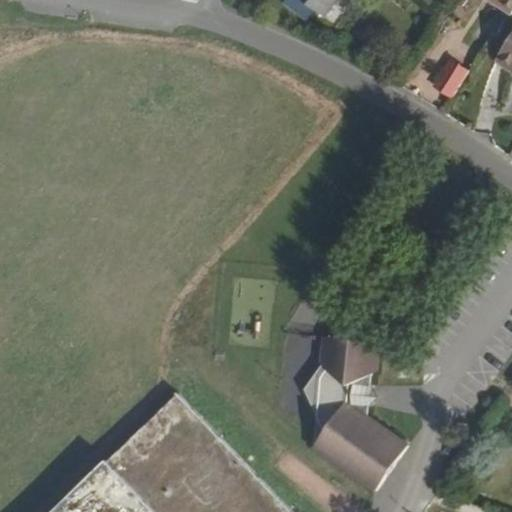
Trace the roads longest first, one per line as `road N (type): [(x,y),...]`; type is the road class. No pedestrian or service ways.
road 1 (residential): [(511,170),(200,8)]
road 2 (unclassified): [(401,509),(440,389),(511,287)]
